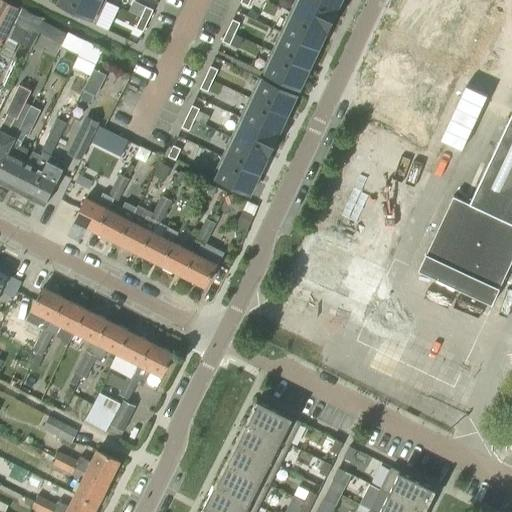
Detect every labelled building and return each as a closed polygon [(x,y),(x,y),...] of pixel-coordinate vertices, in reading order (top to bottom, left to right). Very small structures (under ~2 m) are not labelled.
[(0,0),(0,40),(2,41),(18,9),(0,0)] [(96,22),(105,1),(103,0),(59,0),(58,4),(96,22)] [(336,10),(314,0),(294,0),(289,12),(326,30),(336,10)] [(314,0),(336,10),(340,0),(314,0)] [(444,0),(437,14),(479,36),(496,0),(444,0)] [(140,17),(147,21),(152,10),(145,6),(140,17)] [(44,20),(33,14),(22,9),(14,24),(36,36),(39,31),(44,20)] [(289,12),(280,32),(317,49),(326,30),(289,12)] [(142,32),(147,21),(140,17),(135,28),(142,32)] [(232,19),(227,30),(234,34),(239,23),(232,19)] [(511,21),(493,58),(511,67),(511,21)] [(58,28),(52,39),(61,44),(67,33),(58,28)] [(229,45),(234,34),(227,30),(222,41),(229,45)] [(80,52),(85,41),(68,32),(62,45),(79,54),(80,52)] [(280,32),(270,51),(308,69),(317,49),(280,32)] [(85,41),(80,52),(98,60),(103,50),(85,41)] [(298,89),(308,69),(270,51),(261,72),(298,89)] [(94,66),(85,87),(97,92),(106,71),(94,66)] [(210,66),(205,77),(212,81),(217,70),(210,66)] [(406,75),(375,137),(401,150),(397,158),(499,211),(511,185),(511,117),(436,79),(432,87),(406,75)] [(207,91),(212,81),(205,77),(200,88),(207,91)] [(258,77),(249,98),(286,115),(296,95),(258,77)] [(0,165),(17,132),(31,106),(37,94),(31,91),(19,85),(5,113),(7,114),(0,127),(0,165)] [(277,135),(286,115),(249,98),(239,117),(277,135)] [(186,116),(194,120),(199,109),(192,105),(186,116)] [(17,132),(0,165),(0,185),(1,183),(11,188),(30,151),(20,146),(25,136),(27,137),(41,110),(31,106),(17,132)] [(189,131),(194,120),(186,116),(181,127),(189,131)] [(86,117),(81,128),(69,153),(80,159),(98,123),(86,117)] [(277,135),(239,117),(230,137),(268,154),(277,135)] [(30,151),(11,188),(21,193),(20,195),(28,199),(50,156),(66,123),(58,119),(39,155),(30,151)] [(268,154),(230,137),(221,156),(259,174),(268,154)] [(168,157),(175,160),(180,149),(173,146),(168,157)] [(66,164),(59,160),(50,156),(28,199),(36,203),(37,201),(45,205),(66,164)] [(259,174),(221,156),(211,177),(249,195),(259,174)] [(171,169),(159,163),(152,176),(164,183),(171,169)] [(107,196),(112,198),(124,176),(119,174),(107,196)] [(124,176),(112,198),(117,201),(129,179),(124,176)] [(212,194),(215,188),(204,182),(199,194),(205,197),(212,194)] [(360,188),(350,209),(383,226),(393,205),(360,188)] [(96,231),(107,209),(112,198),(107,196),(101,193),(96,203),(85,198),(74,220),(96,231)] [(234,202),(231,195),(224,197),(227,205),(234,202)] [(151,218),(156,220),(167,198),(162,196),(151,218)] [(167,198),(156,220),(161,223),(172,201),(167,198)] [(118,242),(129,220),(134,209),(123,204),(118,214),(107,209),(96,231),(118,242)] [(350,209),(340,229),(373,245),(383,226),(350,209)] [(247,229),(253,216),(243,212),(237,224),(247,229)] [(118,242),(139,253),(151,231),(156,220),(151,218),(145,215),(139,225),(129,220),(118,242)] [(194,240),(199,243),(211,221),(206,218),(194,240)] [(211,221),(199,243),(201,243),(205,245),(206,243),(216,223),(211,221)] [(163,237),(151,231),(139,253),(161,264),(172,242),(178,231),(168,227),(163,237)] [(340,229),(330,248),(363,264),(373,245),(340,229)] [(445,241),(417,296),(448,312),(476,256),(445,241)] [(161,264),(183,275),(194,253),(172,242),(161,264)] [(205,245),(201,243),(195,254),(194,253),(183,275),(205,286),(216,264),(218,265),(224,252),(206,243),(205,245)] [(330,248),(320,267),(353,284),(363,264),(330,248)] [(0,291),(10,271),(0,265),(0,291)] [(320,267),(311,286),(344,303),(353,284),(320,267)] [(311,286),(301,305),(334,322),(344,303),(311,286)] [(53,320),(64,298),(42,287),(31,309),(53,320)] [(75,331),(86,309),(64,298),(53,320),(47,331),(52,334),(55,335),(61,324),(74,331),(75,331)] [(301,305),(290,326),(324,343),(334,322),(301,305)] [(108,320),(86,309),(75,331),(96,342),(108,320)] [(366,313),(349,347),(369,357),(386,324),(366,313)] [(108,348),(118,353),(129,331),(108,320),(96,342),(91,352),(97,355),(103,359),(108,348)] [(386,324),(369,357),(389,366),(405,333),(386,324)] [(36,353),(47,331),(42,329),(31,351),(36,353)] [(151,342),(129,331),(118,353),(111,368),(128,376),(118,395),(123,397),(151,342)] [(405,333),(389,366),(408,376),(425,343),(405,333)] [(123,397),(128,400),(136,383),(142,386),(150,370),(162,376),(173,353),(151,342),(123,397)] [(425,343),(408,376),(428,386),(444,353),(425,343)] [(79,376),(91,352),(86,350),(74,373),(79,376)] [(85,379),(97,355),(91,352),(79,376),(85,379)] [(444,353),(428,386),(447,395),(463,362),(444,353)] [(463,362),(447,395),(466,405),(483,372),(463,362)] [(483,372),(466,405),(487,415),(504,382),(483,372)] [(83,414),(89,400),(70,392),(65,407),(83,414)] [(109,425),(121,403),(100,392),(85,420),(106,431),(109,425)] [(122,399),(121,403),(109,425),(122,431),(135,406),(122,399)] [(257,400),(246,421),(290,443),(301,422),(257,400)] [(78,430),(49,415),(43,428),(72,443),(78,430)] [(246,421),(235,442),(279,464),(290,443),(246,421)] [(335,439),(329,451),(337,454),(343,443),(335,439)] [(235,442),(226,462),(270,484),(279,464),(235,442)] [(75,467),(85,472),(108,484),(119,461),(96,450),(90,462),(80,456),(78,461),(75,467)] [(355,450),(352,458),(362,463),(366,455),(355,450)] [(59,452),(56,458),(75,467),(78,461),(59,452)] [(71,473),(75,467),(56,458),(53,464),(71,473)] [(324,461),(318,473),(326,476),(331,465),(324,461)] [(226,462),(215,483),(259,505),(270,484),(226,462)] [(391,467),(380,489),(424,511),(435,489),(399,471),(391,467)] [(97,505),(108,484),(85,472),(74,494),(97,505)] [(344,474),(337,487),(345,491),(351,478),(344,474)] [(215,483),(204,504),(218,511),(255,511),(259,505),(215,483)] [(298,486),(293,496),(304,501),(309,491),(298,486)] [(380,489),(369,510),(374,511),(423,511),(424,511),(380,489)] [(304,501),(301,507),(308,511),(316,495),(309,491),(304,501)] [(93,511),(97,505),(74,494),(68,506),(57,501),(56,504),(53,511),(54,511),(93,511)] [(53,511),(56,504),(38,495),(34,502),(53,511)] [(53,511),(34,502),(31,507),(40,511),(52,511),(53,511)]
